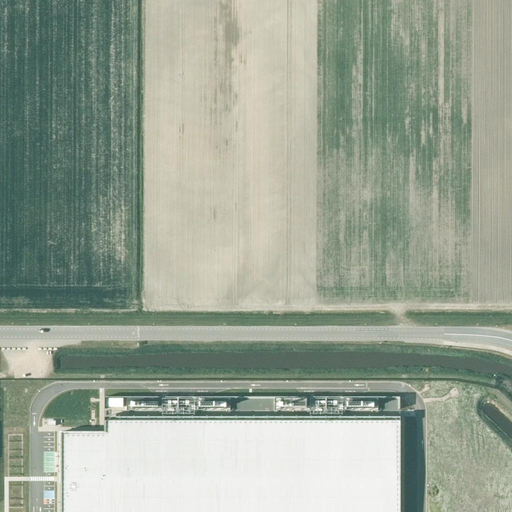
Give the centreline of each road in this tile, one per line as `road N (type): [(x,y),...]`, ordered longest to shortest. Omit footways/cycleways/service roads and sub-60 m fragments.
road 1 (tertiary): [(511,341),(137,333)]
road 2 (unknown): [(17,511),(24,333)]
road 3 (tertiary): [(0,333),(137,333)]
